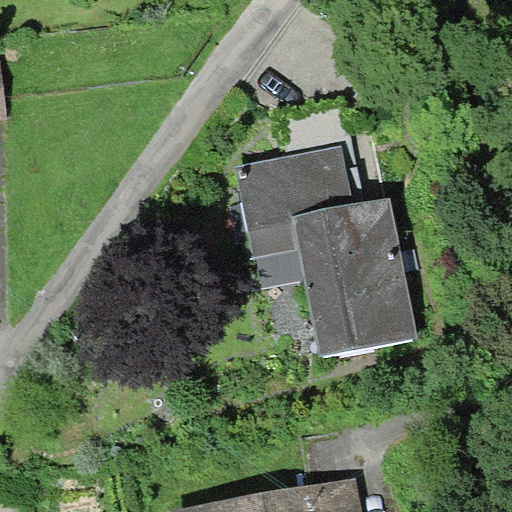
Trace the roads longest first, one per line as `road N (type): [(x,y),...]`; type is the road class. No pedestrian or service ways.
road 1 (residential): [(0,381),(280,0)]
road 2 (track): [(413,0),(511,262)]
